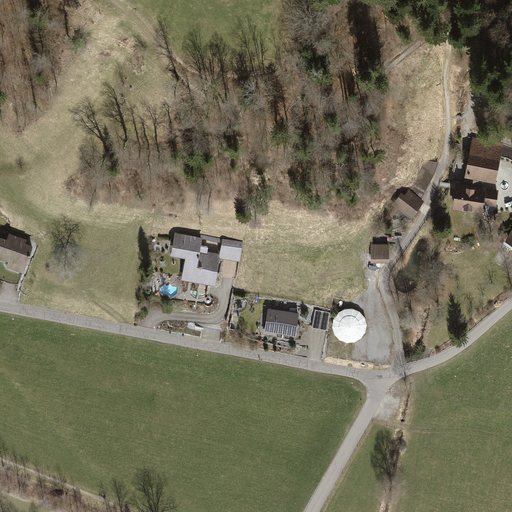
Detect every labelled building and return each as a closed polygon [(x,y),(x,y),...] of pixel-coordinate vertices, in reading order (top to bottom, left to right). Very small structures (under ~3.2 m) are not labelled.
[(503,144),(472,139),(465,176),(483,179),(496,182),(498,168),(503,144)] [(422,199),(439,162),(425,161),(410,190),(422,199)] [(458,184),(454,208),(484,214),(485,205),(496,207),(498,191),(481,188),(482,184),(483,179),(465,176),(464,185),(458,184)] [(392,205),(412,219),(425,201),(422,199),(410,190),(409,190),(405,195),(402,192),(392,205)] [(0,223),(0,258),(8,261),(7,266),(25,273),(36,241),(23,237),(10,233),(8,239),(0,236),(0,226),(1,224),(0,223)] [(219,260),(220,257),(220,254),(207,252),(208,247),(201,245),(203,237),(175,232),(171,255),(186,257),(182,280),(215,285),(219,260)] [(223,238),(220,254),(220,257),(240,261),(244,242),(223,238)] [(371,244),(371,262),(389,262),(389,244),(371,244)] [(285,311),(269,308),(264,334),(276,335),(276,333),(296,336),(300,313),(285,311)] [(340,340),(347,343),(355,342),(361,339),(366,332),(367,325),(365,317),(360,311),(353,308),(345,309),(338,313),(334,319),(332,327),(334,334),(340,340)] [(315,310),(312,327),(327,330),(330,313),(315,310)]
